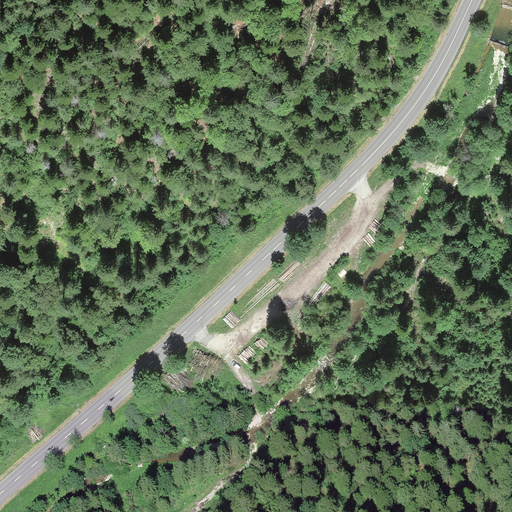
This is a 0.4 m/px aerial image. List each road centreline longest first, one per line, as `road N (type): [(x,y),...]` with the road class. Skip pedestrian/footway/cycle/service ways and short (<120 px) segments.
road 1 (secondary): [(472,0),(436,74),(386,141),(0,495)]
road 2 (track): [(174,511),(227,481),(249,461),(254,442),(251,388),(193,325)]
road 3 (track): [(218,348),(311,279),(355,230),(365,208),(354,173)]
